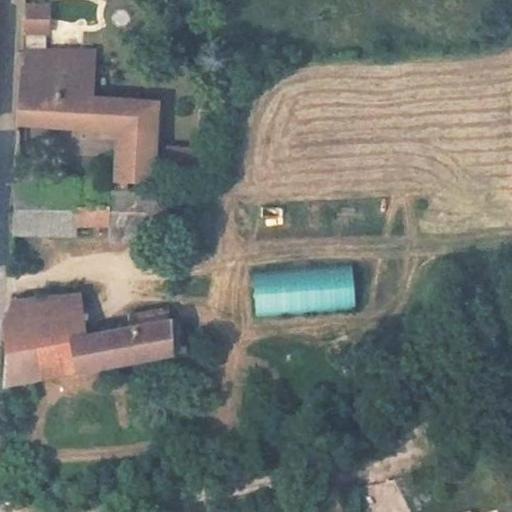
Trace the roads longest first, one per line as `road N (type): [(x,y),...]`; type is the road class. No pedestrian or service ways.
road 1 (track): [(0,286),(298,239),(426,248),(511,236)]
road 2 (residential): [(132,511),(373,465)]
road 3 (residential): [(10,0),(0,194)]
